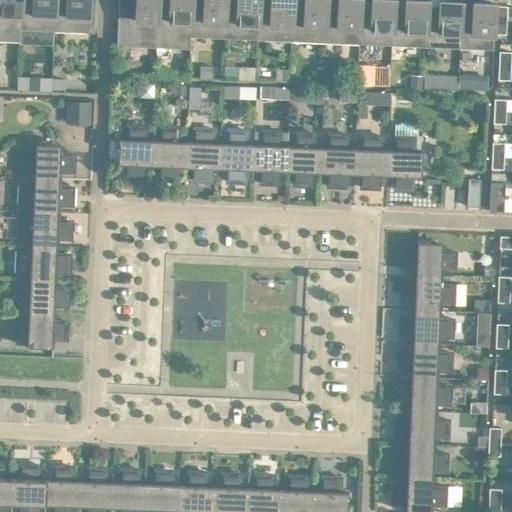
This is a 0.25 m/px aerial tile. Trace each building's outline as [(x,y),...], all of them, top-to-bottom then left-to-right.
[(21,0),(0,0),(0,41),(20,42),(21,30),(20,30),(21,0)] [(21,0),(20,30),(21,30),(54,32),(54,0),(21,0)] [(54,0),(54,32),(94,33),(95,0),(54,0)] [(158,48),(159,36),(157,36),(158,0),(118,0),(117,46),(158,48)] [(190,49),(191,0),(158,0),(157,36),(159,36),(158,48),(190,49)] [(223,51),(224,39),(225,0),(191,0),(190,49),(223,51)] [(225,0),(224,39),(257,40),(259,0),(225,0)] [(259,0),(257,40),(291,42),(293,0),(294,0),(293,0),(259,0)] [(291,42),(325,43),(326,2),(327,2),(327,0),(311,0),(312,1),(294,0),(293,0),(291,42)] [(325,43),(358,45),(360,3),(361,3),(360,0),(345,0),(345,2),(327,2),(326,2),(325,43)] [(358,45),(392,46),(394,4),(394,0),(379,0),(379,4),(361,3),(360,3),(358,45)] [(392,46),(425,47),(427,6),(428,6),(428,0),(412,0),(413,5),(394,4),(392,46)] [(425,47),(459,49),(461,7),(461,0),(446,0),(446,7),(428,6),(427,6),(425,47)] [(461,7),(459,49),(493,50),(494,43),(494,32),(494,20),(495,8),(495,0),(480,0),(480,8),(461,7)] [(509,9),(495,8),(494,20),(508,21),(509,9)] [(508,33),(508,21),(494,20),(494,32),(508,33)] [(499,52),(499,66),(511,67),(511,52),(499,52)] [(112,63),(112,73),(127,74),(127,64),(112,63)] [(200,66),(200,77),(212,78),(213,66),(200,66)] [(511,67),(499,66),(498,80),(510,81),(511,67)] [(225,67),(224,78),(237,78),(237,67),(225,67)] [(275,70),(275,81),(289,81),(289,70),(275,70)] [(311,70),(311,81),(322,82),(322,70),(311,70)] [(324,73),(324,83),(333,83),(333,73),(324,73)] [(460,74),(459,88),(471,89),(472,74),(460,74)] [(411,75),(410,89),(423,90),(423,76),(411,75)] [(425,75),(424,87),(437,88),(437,76),(425,75)] [(17,77),(17,90),(29,90),(29,77),(17,77)] [(40,77),(40,91),(51,91),(52,78),(40,77)] [(52,78),(52,90),(65,90),(65,79),(52,78)] [(140,84),(139,97),(154,98),(154,84),(140,84)] [(175,85),(175,94),(186,95),(186,85),(175,85)] [(224,86),(223,98),(239,98),(240,86),(224,86)] [(189,87),(189,98),(201,98),(201,87),(189,87)] [(260,87),(260,99),(275,99),(275,88),(260,87)] [(290,89),(289,101),(301,101),(301,89),(290,89)] [(378,92),(377,104),(389,104),(389,93),(378,92)] [(340,93),(339,102),(356,102),(356,93),(340,93)] [(494,99),(494,111),(506,112),(506,100),(494,99)] [(74,117),(89,118),(90,103),(75,102),(74,117)] [(506,112),(494,111),(493,123),(505,124),(506,112)] [(144,165),(152,165),(153,140),(145,140),(146,126),(128,126),(127,139),(119,139),(118,164),(126,164),(126,178),(143,179),(144,165)] [(178,166),(186,167),(187,142),(179,141),(179,128),(162,127),(161,141),(153,140),(152,165),(160,166),(159,179),(177,180),(178,166)] [(211,168),(219,168),(220,143),(212,143),(213,129),(195,128),(195,142),(187,142),(186,167),(194,167),(193,181),(211,181),(211,168)] [(245,169),(253,170),(254,144),(246,144),(246,131),(229,130),(228,143),(220,143),(219,168),(227,169),(227,182),(244,183),(245,169)] [(278,171),(286,171),(287,146),(279,146),(280,132),(262,131),(262,145),(254,144),(253,170),(261,170),(260,184),(278,184),(278,171)] [(312,172),(320,173),(321,147),(313,147),(313,133),(296,133),(295,146),(287,146),(286,171),(294,171),(294,185),(311,186),(312,172)] [(345,174),(353,174),(354,149),(346,148),(347,135),(329,134),(329,148),(321,147),(320,173),(328,173),(327,186),(345,187),(345,174)] [(379,175),(387,175),(388,150),(380,150),(381,136),(363,136),(362,149),(354,149),(353,174),(361,174),(361,188),(378,189),(379,175)] [(388,150),(387,175),(395,176),(394,189),(412,190),(412,176),(421,177),(422,152),(414,151),(414,138),(397,137),(396,151),(388,150)] [(492,143),(492,156),(504,156),(504,143),(492,143)] [(35,170),(34,178),(59,179),(60,171),(73,172),(74,154),(60,153),(61,145),(36,144),(35,152),(22,152),(21,169),(35,170)] [(504,156),(492,156),(491,169),(503,169),(504,156)] [(33,203),(33,212),(58,213),(58,205),(72,205),(73,188),(59,187),(59,179),(34,178),(34,186),(20,185),(19,203),(33,203)] [(481,179),(469,179),(468,205),(480,205),(481,179)] [(490,199),(504,200),(505,184),(491,183),(490,199)] [(490,199),(489,211),(504,212),(504,200),(490,199)] [(32,237),(31,245),(56,246),(57,238),(70,239),(71,221),(58,221),(58,213),(33,212),(32,220),(19,219),(18,237),(32,237)] [(499,248),(500,249),(511,249),(511,236),(500,236),(499,248)] [(416,268),(416,276),(441,277),(441,269),(455,270),(455,252),(442,252),(442,243),(417,242),(417,251),(403,250),(402,268),(416,268)] [(30,271),(30,279),(55,280),(55,272),(69,272),(70,255),(56,254),(56,246),(31,245),(31,253),(17,252),(17,270),(30,271)] [(415,302),(414,310),(439,311),(440,303),(453,304),(454,286),(440,285),(441,277),(416,276),(415,284),(402,284),(401,301),(415,302)] [(498,276),(497,290),(509,290),(510,277),(498,276)] [(29,304),(28,312),(54,313),(54,305),(68,306),(68,288),(55,288),(55,280),(30,279),(30,287),(16,286),(15,304),(29,304)] [(509,290),(497,290),(497,303),(509,303),(509,290)] [(474,299),(474,312),(490,312),(491,300),(474,299)] [(413,336),(413,343),(438,345),(438,337),(452,337),(452,320),(439,319),(439,311),(414,310),(414,318),(400,317),(399,335),(413,336)] [(54,313),(28,312),(28,320),(15,320),(14,337),(28,338),(27,347),(52,348),(53,339),(66,340),(67,322),(53,321),(54,313)] [(496,324),(496,336),(508,337),(508,325),(496,324)] [(477,331),(476,345),(488,346),(489,332),(477,331)] [(508,337),(496,336),(495,348),(507,349),(508,337)] [(412,369),(411,377),(436,378),(437,370),(450,371),(451,353),(437,353),(438,345),(413,343),(413,352),(399,351),(398,369),(412,369)] [(477,368),(477,380),(488,380),(488,368),(477,368)] [(494,370),(494,382),(506,382),(506,370),(494,370)] [(410,403),(410,411),(435,412),(435,404),(449,404),(450,387),(436,386),(436,378),(411,377),(411,385),(397,384),(397,402),(410,403)] [(506,382),(494,382),(493,394),(505,395),(506,382)] [(470,402),(470,413),(486,413),(486,403),(470,402)] [(409,436),(409,444),(433,445),(434,437),(447,438),(448,420),(435,420),(435,412),(410,411),(410,419),(396,418),(395,436),(409,436)] [(489,428),(488,440),(501,440),(501,428),(489,428)] [(478,437),(478,446),(488,447),(488,437),(478,437)] [(501,440),(488,440),(488,452),(500,452),(501,440)] [(407,470),(407,478),(432,479),(432,471),(446,471),(447,454),(433,453),(433,445),(409,444),(408,452),(395,452),(394,469),(407,470)] [(474,448),(474,464),(486,464),(487,448),(474,448)] [(2,511),(3,503),(11,503),(12,478),(4,477),(5,464),(0,463),(0,511),(2,511)] [(36,511),(37,504),(45,504),(46,479),(38,479),(38,465),(21,464),(20,478),(12,478),(11,503),(19,503),(18,511),(36,511)] [(69,511),(70,505),(78,506),(79,481),(72,480),(72,467),(54,466),(54,479),(46,479),(45,504),(53,505),(52,511),(69,511)] [(103,511),(104,507),(112,507),(113,482),(105,482),(106,468),(88,467),(87,481),(79,481),(78,506),(86,506),(85,511),(103,511)] [(137,511),(137,508),(145,509),(146,483),(138,483),(139,469),(121,469),(121,482),(113,482),(112,507),(120,507),(119,511),(137,511)] [(170,511),(171,510),(179,510),(180,485),(172,485),(173,471),(155,470),(154,484),(146,483),(145,509),(153,509),(153,511),(170,511)] [(204,511),(212,511),(214,486),(206,486),(206,472),(189,472),(188,485),(180,485),(179,510),(187,510),(186,511),(204,511)] [(246,511),(247,488),(239,487),(240,474),(222,473),(222,487),(214,486),(212,511),(220,511),(246,511)] [(279,511),(281,489),(273,489),(273,475),(256,474),(255,488),(247,488),(246,511),(279,511)] [(313,511),(314,491),(306,490),(307,477),(289,476),(289,489),(281,489),(279,511),(313,511)] [(314,491),(313,511),(347,511),(349,492),(340,492),(341,478),(323,477),(322,491),(314,491)] [(432,479),(407,478),(407,486),(393,485),(392,503),(406,503),(405,511),(430,511),(431,504),(445,505),(445,487),(432,487),(432,479)] [(489,489),(489,502),(500,502),(501,489),(489,489)] [(500,511),(500,502),(489,502),(488,511),(500,511)]
